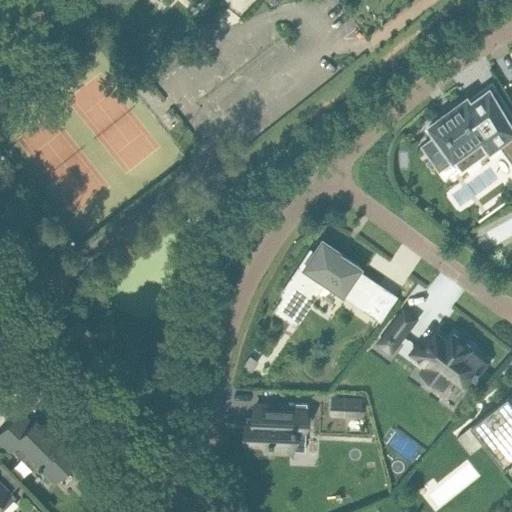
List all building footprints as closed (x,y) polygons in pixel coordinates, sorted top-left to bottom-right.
[(436,135),(422,145),(436,164),(441,171),(455,161),(462,170),(501,142),(509,153),(511,150),(511,112),(510,109),(488,125),(474,105),(468,97),(453,107),(452,108),(445,113),(443,114),(444,114),(429,125),(436,135)] [(361,267),(321,240),(313,252),(309,250),(280,294),(283,296),(274,310),(291,322),(321,278),(363,307),(378,284),(358,270),(361,267)] [(392,350),(416,317),(404,308),(380,342),(392,350)] [(487,361),(470,348),(471,346),(453,333),(447,341),(437,333),(419,357),(428,364),(423,372),(441,386),(452,372),(469,385),(487,361)] [(511,392),(457,436),(471,453),(485,441),(504,464),(506,466),(511,462),(511,461),(511,408),(506,402),(511,397),(511,392)] [(246,418),(245,440),(246,440),(246,453),(270,454),(270,449),(290,450),(290,435),(292,435),(292,432),(305,432),(306,403),(288,402),(288,406),(255,404),(255,418),(246,418)] [(20,411),(0,431),(0,442),(7,450),(11,447),(33,469),(36,466),(53,483),(79,457),(49,426),(46,430),(35,419),(31,422),(20,411)] [(0,464),(0,511),(15,497),(10,492),(19,483),(0,464)]
